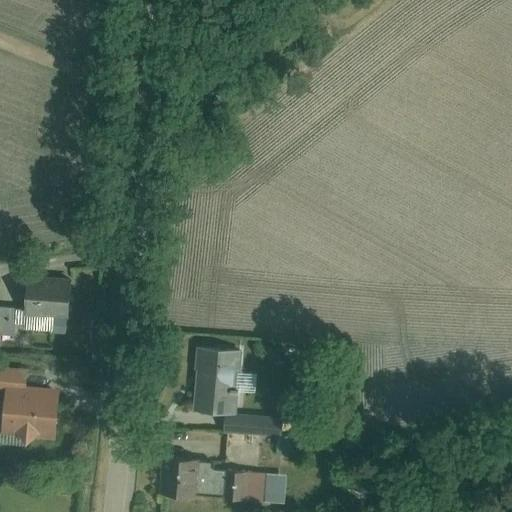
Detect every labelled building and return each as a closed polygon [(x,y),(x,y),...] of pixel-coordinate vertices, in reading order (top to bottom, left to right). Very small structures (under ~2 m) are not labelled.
[(79,284),(27,280),(24,317),(76,321),(79,284)] [(0,308),(0,336),(21,337),(23,310),(0,308)] [(246,352),(200,348),(195,411),(228,413),(226,434),(268,438),(270,416),(241,413),(246,352)] [(33,371),(0,369),(0,390),(10,391),(8,433),(63,435),(65,390),(32,389),(33,371)] [(278,433),(275,455),(297,458),(299,435),(278,433)] [(163,461),(162,495),(265,498),(266,464),(163,461)]
